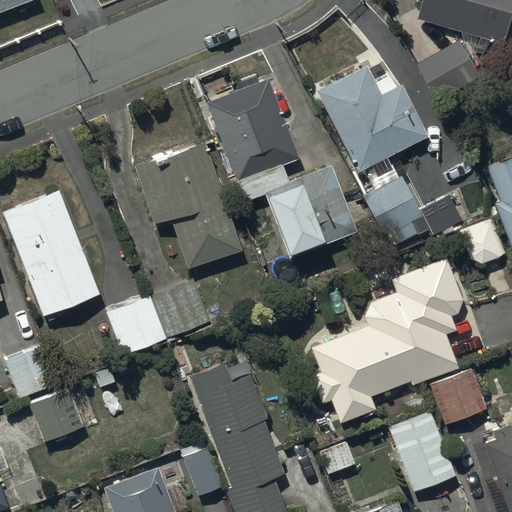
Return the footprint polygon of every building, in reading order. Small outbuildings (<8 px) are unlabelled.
[(0,0),(0,9),(25,0),(0,0)] [(511,0),(422,0),(418,17),(505,43),(511,15),(511,0)] [(481,73),(460,37),(418,61),(439,98),(481,73)] [(313,89),(354,171),(368,165),(373,173),(365,178),(371,189),(360,196),(382,235),(390,230),(397,242),(416,232),(410,221),(420,215),(398,175),(394,176),(383,157),(425,136),(399,84),(394,86),(388,73),(372,81),(363,64),(313,89)] [(265,79),(204,103),(217,137),(212,139),(215,148),(221,146),(242,201),(262,194),(285,254),(309,245),(310,247),(353,230),(328,165),(287,181),(280,164),(296,159),(265,79)] [(214,178),(200,140),(130,166),(152,224),(166,219),(184,267),(238,247),(218,191),(223,189),(218,176),(214,178)] [(511,155),(491,163),(503,198),(495,201),(511,249),(511,155)] [(55,188),(0,209),(0,212),(40,315),(97,293),(55,188)] [(490,217),(456,229),(467,258),(478,262),(503,253),(490,217)] [(365,324),(309,347),(317,372),(309,374),(318,403),(328,400),(336,423),(373,411),(368,395),(408,382),(408,384),(455,369),(443,332),(452,330),(447,314),(453,312),(459,299),(445,257),(389,277),(394,291),(370,299),(361,314),(365,324)] [(148,295),(165,339),(207,323),(190,279),(148,295)] [(165,339),(148,295),(104,311),(120,355),(165,339)] [(42,342),(1,358),(18,398),(58,382),(42,342)] [(222,362),(188,375),(230,485),(222,488),(231,511),(284,511),(271,477),(280,474),(259,419),(263,418),(247,376),(230,382),(222,362)] [(464,367),(426,383),(442,423),(481,407),(464,367)] [(66,388),(26,403),(42,442),(81,426),(66,388)] [(426,407),(384,425),(412,491),(454,473),(426,407)] [(491,436),(481,441),(495,479),(485,482),(496,511),(511,511),(511,432),(510,433),(507,424),(489,431),(491,436)] [(325,473),(353,461),(344,441),(317,453),(325,473)] [(203,445),(180,454),(196,494),(219,485),(203,445)] [(100,486),(109,511),(169,511),(153,467),(100,486)] [(36,478),(13,488),(20,504),(43,494),(36,478)] [(400,511),(395,498),(358,511),(400,511)]
